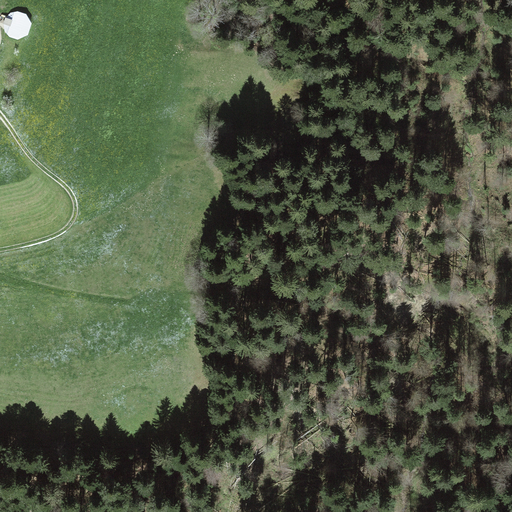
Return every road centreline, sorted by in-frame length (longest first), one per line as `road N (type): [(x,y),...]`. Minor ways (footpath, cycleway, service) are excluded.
road 1 (track): [(0,114),(76,206),(57,235),(0,250)]
road 2 (track): [(0,273),(155,305)]
